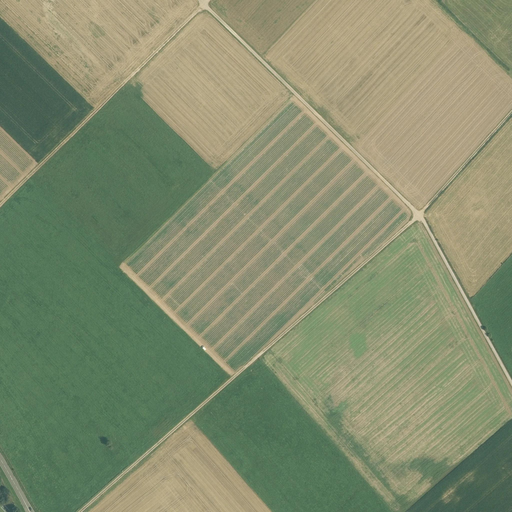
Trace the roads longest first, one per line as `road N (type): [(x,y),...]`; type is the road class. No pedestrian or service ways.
road 1 (track): [(511,118),(422,218),(81,511)]
road 2 (track): [(511,379),(422,218),(198,0)]
road 3 (track): [(0,211),(215,0)]
